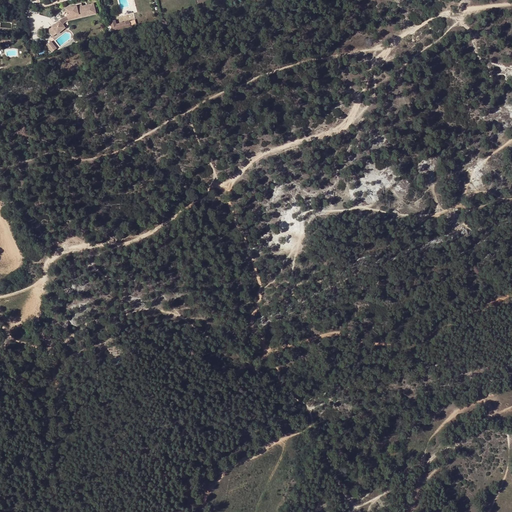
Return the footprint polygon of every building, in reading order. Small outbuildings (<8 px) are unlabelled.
[(77,7),(76,5),(65,8),(67,16),(78,13),(79,17),(96,13),(93,3),(81,6),(77,7)] [(78,13),(67,16),(63,17),(59,20),(61,24),(66,20),(79,17),(78,13)] [(115,19),(109,21),(111,31),(131,26),(129,20),(116,23),(115,19)] [(61,24),(59,20),(51,27),(56,33),(64,27),(61,24)] [(56,33),(51,27),(47,29),(53,36),(56,33)] [(56,48),(50,40),(45,45),(51,52),(56,48)]
